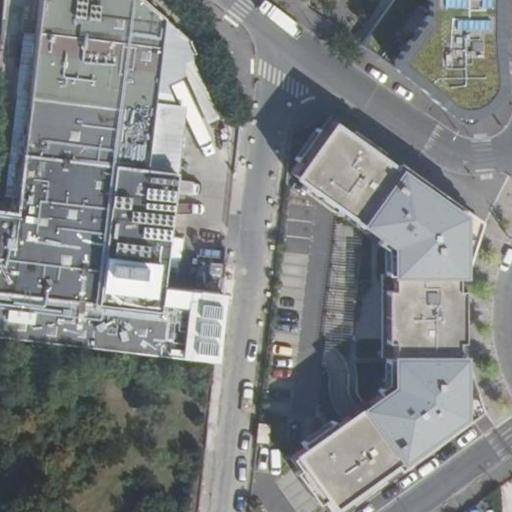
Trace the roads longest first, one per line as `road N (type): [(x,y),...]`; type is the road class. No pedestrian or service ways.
road 1 (residential): [(281,36),(228,511)]
road 2 (unclassified): [(511,159),(449,152),(281,36)]
road 3 (tertiary): [(511,436),(406,511)]
